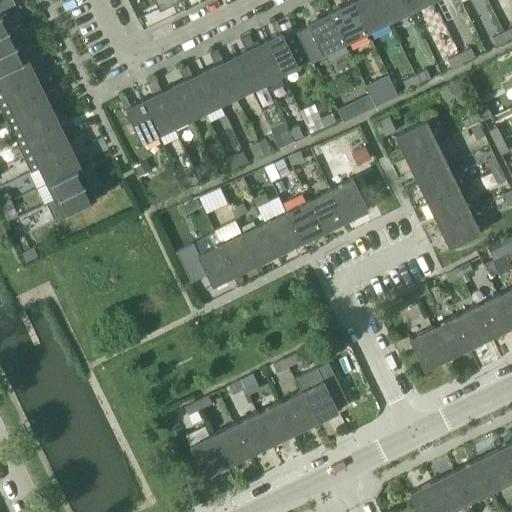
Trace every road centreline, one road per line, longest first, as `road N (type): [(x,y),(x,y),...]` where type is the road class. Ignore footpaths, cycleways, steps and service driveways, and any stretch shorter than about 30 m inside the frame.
road 1 (residential): [(410,433),(336,281),(419,240)]
road 2 (residential): [(99,0),(130,60),(258,0)]
